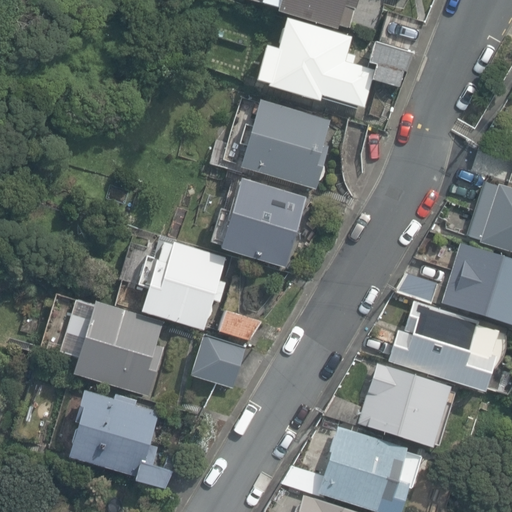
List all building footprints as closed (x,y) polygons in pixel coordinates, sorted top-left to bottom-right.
[(360,0),(282,0),(279,12),(339,30),(347,6),(358,10),(360,0)] [(418,20),(388,11),(379,41),(409,50),(418,20)] [(353,38),(290,20),(271,89),(323,103),(325,96),(364,107),(375,69),(346,61),(353,38)] [(380,65),(376,79),(401,87),(405,71),(409,72),(414,54),(378,43),(372,63),(380,65)] [(331,120),(262,101),(244,168),(318,188),(330,147),(325,146),(331,120)] [(310,197),(244,177),(223,246),(289,266),(310,197)] [(479,241),(478,243),(511,254),(511,191),(484,182),(466,236),(479,241)] [(226,255),(177,241),(171,261),(159,257),(143,311),(204,329),(226,255)] [(511,260),(460,244),(442,303),(511,325),(511,260)] [(431,304),(438,284),(405,273),(394,292),(431,304)] [(166,322),(99,301),(76,373),(150,396),(166,346),(159,344),(166,322)] [(506,328),(417,302),(409,332),(399,329),(390,360),(488,389),(506,328)] [(56,314),(36,309),(27,345),(46,350),(56,314)] [(258,320),(226,309),(219,330),(251,340),(258,320)] [(248,346),(207,332),(193,373),(234,387),(248,346)] [(456,384),(380,362),(362,422),(438,444),(456,384)] [(117,397),(88,388),(78,419),(84,421),(74,455),(140,476),(139,479),(167,489),(174,469),(147,460),(164,409),(140,401),(141,398),(119,391),(117,397)] [(405,511),(423,454),(340,428),(320,492),(384,511),(405,511)] [(364,511),(305,493),(298,511),(364,511)]
